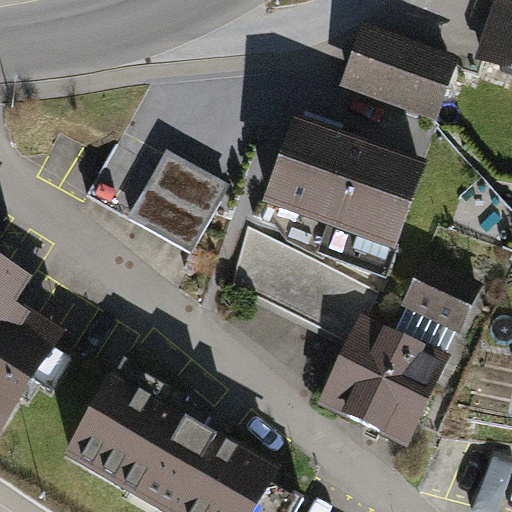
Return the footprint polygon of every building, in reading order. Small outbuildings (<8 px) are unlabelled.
[(511,0),(494,0),(475,57),(511,69),(511,0)] [(454,59),(371,29),(350,89),(432,119),(454,59)] [(425,161),(290,113),(258,201),(326,225),(317,250),(385,275),(425,161)] [(228,186),(166,150),(127,218),(190,254),(228,186)] [(234,286),(348,338),(359,315),(366,318),(381,293),(248,228),(234,286)] [(0,430),(2,432),(67,331),(16,299),(34,271),(0,250),(0,430)] [(423,261),(402,307),(457,332),(478,286),(423,261)] [(366,318),(359,315),(348,338),(316,405),(406,447),(449,357),(366,318)] [(275,468),(106,371),(58,454),(158,511),(289,511),(291,509),(298,499),(267,482),(275,468)]
